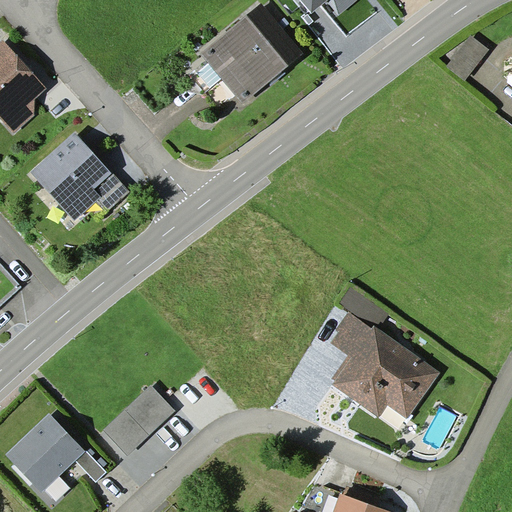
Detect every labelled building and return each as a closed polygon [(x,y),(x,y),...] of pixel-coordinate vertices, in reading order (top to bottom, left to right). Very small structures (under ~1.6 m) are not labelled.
[(323,0),(303,0),(312,10),(323,0)] [(223,77),(224,77),(276,34),(256,11),(204,54),(211,62),(196,75),(208,89),(223,77)] [(295,57),(276,34),(224,77),(243,100),(295,57)] [(482,56),(467,45),(451,65),(466,76),(482,56)] [(28,99),(39,89),(1,48),(0,48),(0,114),(5,120),(15,111),(23,111),(28,106),(28,99)] [(102,175),(70,137),(29,175),(69,221),(91,202),(104,214),(126,194),(106,171),(102,175)] [(0,305),(18,289),(0,268),(0,305)] [(431,375),(351,318),(340,335),(361,350),(336,385),(377,413),(386,401),(404,414),(431,375)] [(39,488),(65,463),(77,452),(48,421),(9,457),(39,488)] [(94,484),(104,474),(84,452),(73,462),(94,484)] [(381,511),(341,497),(334,511),(381,511)]
